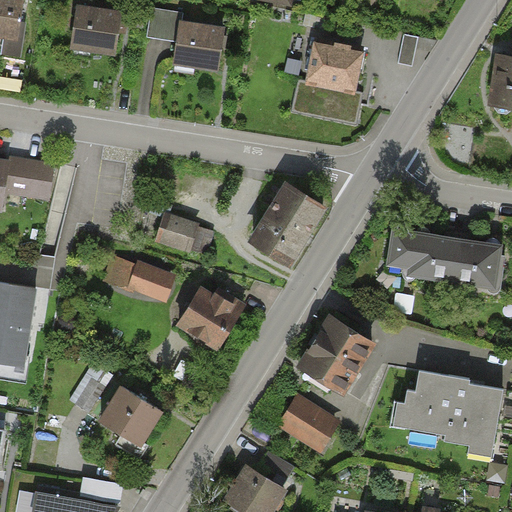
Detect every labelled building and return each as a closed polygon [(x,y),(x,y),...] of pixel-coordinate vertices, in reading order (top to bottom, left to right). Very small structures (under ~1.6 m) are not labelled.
[(0,0),(0,40),(16,43),(22,0),(0,0)] [(122,17),(74,9),(67,53),(115,61),(122,17)] [(225,32),(179,24),(172,68),(217,76),(225,32)] [(404,32),(398,63),(414,65),(420,35),(404,32)] [(363,53),(311,45),(304,84),(299,83),(293,115),(358,126),(363,97),(356,96),(363,53)] [(511,62),(493,59),(485,109),(511,112),(511,62)] [(0,209),(1,197),(50,201),(54,163),(0,157),(0,209)] [(283,182),(247,242),(288,266),(324,207),(283,182)] [(164,205),(157,236),(194,244),(201,213),(164,205)] [(211,251),(216,223),(201,220),(195,248),(211,251)] [(442,282),(449,238),(395,229),(388,274),(442,282)] [(494,290),(501,246),(449,238),(442,282),(494,290)] [(40,286),(0,279),(0,365),(28,369),(40,286)] [(201,282),(175,325),(215,349),(241,306),(201,282)] [(324,315),(293,367),(343,397),(374,345),(324,315)] [(93,368),(76,398),(93,407),(109,377),(93,368)] [(493,448),(502,390),(419,377),(417,395),(408,393),(406,407),(397,406),(393,432),(493,448)] [(118,386),(96,422),(139,447),(160,411),(118,386)] [(297,398),(277,430),(318,455),(338,422),(297,398)] [(243,465),(221,501),(239,511),(272,511),(286,491),(243,465)] [(79,499),(36,492),(32,511),(116,511),(122,506),(125,486),(82,478),(79,499)]
